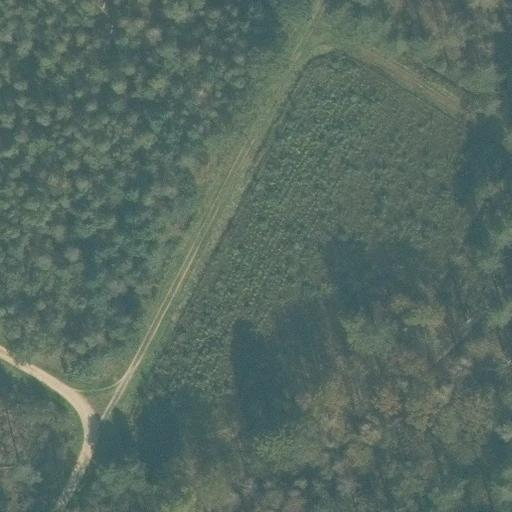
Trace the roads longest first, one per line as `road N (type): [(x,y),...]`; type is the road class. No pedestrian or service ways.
road 1 (track): [(105,414),(308,23)]
road 2 (track): [(0,352),(105,414)]
